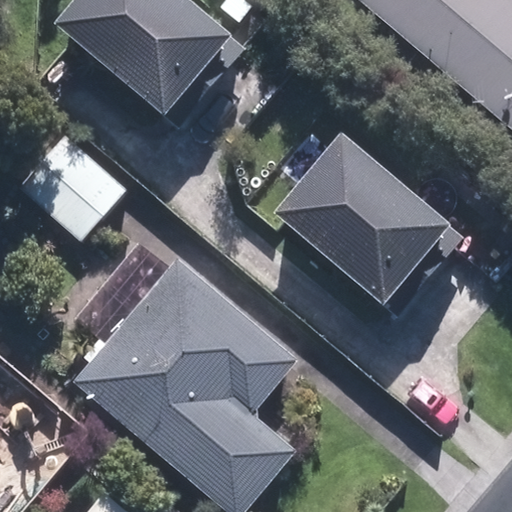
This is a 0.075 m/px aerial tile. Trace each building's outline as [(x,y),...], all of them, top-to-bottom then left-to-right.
[(246,46),(191,0),(72,0),(55,21),(178,126),(246,46)] [(511,0),(358,0),(511,130),(511,0)] [(463,236),(341,131),(272,211),(395,315),(463,236)] [(18,190),(83,243),(127,191),(63,136),(18,190)] [(77,388),(224,511),(252,511),(300,456),(257,419),(302,365),(181,264),(175,271),(142,244),(76,323),(100,343),(85,362),(94,368),(77,388)]
